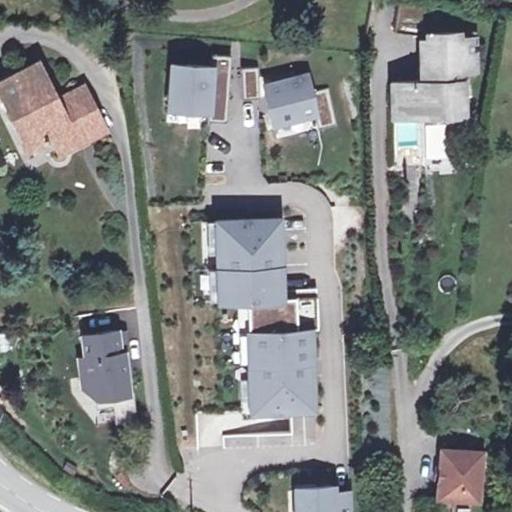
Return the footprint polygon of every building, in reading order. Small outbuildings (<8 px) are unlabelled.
[(422,4),(394,1),(391,27),(419,31),(422,4)] [(454,40),(454,34),(423,34),(423,40),(417,40),(418,82),(388,83),(389,114),(419,113),(420,114),(420,102),(439,101),(440,114),(441,113),(459,113),(459,81),(455,82),(455,71),(470,71),(469,40),(454,40)] [(214,53),(213,65),(173,62),(169,107),(209,110),(209,120),(228,121),(233,55),(214,53)] [(33,146),(57,134),(74,126),(70,120),(97,107),(85,83),(53,100),(45,82),(52,80),(41,59),(0,79),(33,146)] [(260,67),(244,67),(245,99),(261,98),(260,67)] [(309,74),(265,83),(274,124),(316,115),(320,129),(338,125),(330,88),(312,92),(309,74)] [(419,113),(419,122),(441,122),(441,113),(440,114),(439,101),(420,102),(420,114),(419,113)] [(74,126),(82,142),(108,128),(97,107),(70,120),(74,126)] [(82,142),(74,126),(57,134),(66,151),(82,142)] [(280,220),(217,222),(220,303),(247,302),(251,412),(314,411),(313,377),(281,378),(281,364),(312,363),(311,331),(319,331),(318,313),(313,314),(312,298),(282,299),(281,268),(251,269),(250,254),(281,253),(280,220)] [(118,337),(83,340),(90,397),(96,402),(97,412),(113,410),(114,411),(116,427),(135,425),(132,398),(129,398),(124,358),(120,359),(118,337)] [(475,454),(434,450),(429,498),(470,501),(475,454)] [(334,490),(295,490),(295,511),(349,511),(349,496),(334,496),(334,490)]
